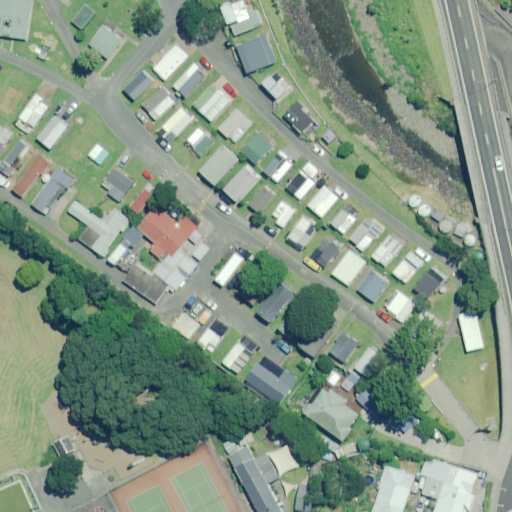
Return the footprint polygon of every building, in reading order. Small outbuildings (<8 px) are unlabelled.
[(33,0),(0,0),(0,34),(28,39),(33,0)] [(249,11),(244,0),(232,0),(223,4),(236,36),(263,24),(256,8),(249,11)] [(98,13),(87,3),(74,18),(85,28),(98,13)] [(124,40),(103,25),(91,43),(111,57),(124,40)] [(277,63),(268,36),(237,47),(246,74),(277,63)] [(190,56),(178,44),(155,68),(167,80),(190,56)] [(201,67),(195,62),(174,85),(188,97),(206,78),(198,70),(201,67)] [(278,83),(270,74),(263,82),(279,99),(292,86),(284,78),(278,83)] [(231,102),(212,83),(194,103),(213,121),(231,102)] [(0,104),(11,89),(4,84),(0,89),(0,104)] [(177,102),(163,87),(144,105),(157,120),(177,102)] [(50,106),(36,95),(16,123),(30,134),(50,106)] [(311,116),(296,102),(284,115),(299,129),(311,116)] [(194,120),(180,106),(164,123),(178,137),(194,120)] [(254,123),(238,108),(220,127),(236,143),(254,123)] [(65,132),(52,121),(40,136),(53,147),(65,132)] [(0,152),(13,135),(1,125),(0,126),(0,152)] [(216,142),(200,127),(187,140),(203,155),(216,142)] [(274,146),(257,131),(241,149),(258,164),(274,146)] [(240,160),(223,145),(197,172),(214,188),(240,160)] [(278,152),(264,169),(278,182),(293,164),(278,152)] [(52,163),(40,153),(11,188),(23,198),(52,163)] [(32,203),(47,215),(68,187),(70,189),(77,180),(59,167),(32,203)] [(136,182),(115,167),(101,187),(122,201),(136,182)] [(258,179),(245,168),(233,182),(246,193),(258,179)] [(301,171),(287,187),(301,199),(315,183),(301,171)] [(160,191),(149,181),(129,204),(139,214),(160,191)] [(276,195),(265,186),(250,204),(261,213),(276,195)] [(338,199),(324,187),(309,204),(323,216),(338,199)] [(105,220),(76,200),(69,210),(103,234),(93,248),(104,255),(122,229),(124,231),(132,220),(114,208),(105,220)] [(297,211),(282,201),(272,216),(286,226),(297,211)] [(175,255),(180,250),(204,221),(191,210),(180,223),(157,204),(138,227),(155,241),(149,249),(164,261),(171,252),(175,255)] [(356,221),(344,210),(333,223),(345,233),(356,221)] [(319,227),(304,216),(289,236),(305,247),(319,227)] [(370,228),(364,223),(350,238),(365,250),(382,230),(374,223),(370,228)] [(403,247),(390,236),(373,255),(386,266),(403,247)] [(341,248),(327,237),(319,247),(325,252),(322,257),(329,263),(341,248)] [(201,241),(193,251),(202,258),(210,248),(201,241)] [(171,252),(164,261),(155,271),(160,276),(145,293),(158,303),(170,288),(175,292),(198,265),(180,250),(175,255),(171,252)] [(367,262),(349,250),(333,273),(351,285),(367,262)] [(413,264),(406,258),(395,272),(408,282),(416,272),(411,267),(413,264)] [(239,267),(227,259),(218,272),(230,280),(239,267)] [(389,283),(372,270),(359,289),(375,301),(389,283)] [(440,284),(425,274),(415,288),(430,298),(440,284)] [(296,293),(282,282),(259,312),(272,323),(296,293)] [(418,305),(397,289),(384,305),(404,322),(418,305)] [(309,314),(297,305),(280,328),(292,337),(309,314)] [(445,324),(427,310),(418,321),(437,335),(445,324)] [(485,347),(478,311),(460,315),(467,351),(485,347)] [(325,345),(310,332),(299,345),(315,358),(325,345)] [(346,334),(332,351),(346,362),(360,345),(346,334)] [(249,361),(233,349),(223,362),(239,374),(249,361)] [(298,379),(263,355),(245,381),(280,405),(298,379)] [(372,360),(363,369),(370,377),(380,367),(372,360)] [(363,376),(352,369),(347,378),(358,385),(363,376)] [(349,401),(325,384),(304,413),(345,441),(354,428),(351,427),(360,414),(346,404),(349,401)] [(391,406),(366,387),(357,400),(381,418),(391,406)] [(419,419),(403,404),(391,418),(407,432),(419,419)] [(77,449),(68,433),(53,442),(62,458),(77,449)] [(282,499),(278,501),(269,483),(281,478),(269,454),(256,460),(248,444),(238,449),(234,440),(224,445),(257,511),(283,511),(281,508),(286,506),(282,499)] [(356,450),(352,442),(336,451),(340,459),(356,450)] [(429,458),(421,485),(416,484),(413,492),(418,493),(417,497),(436,503),(432,511),(471,511),(477,494),(473,493),(478,474),(429,458)] [(404,511),(416,475),(388,466),(373,511),(404,511)] [(309,511),(316,488),(302,484),(296,508),(309,511)]
